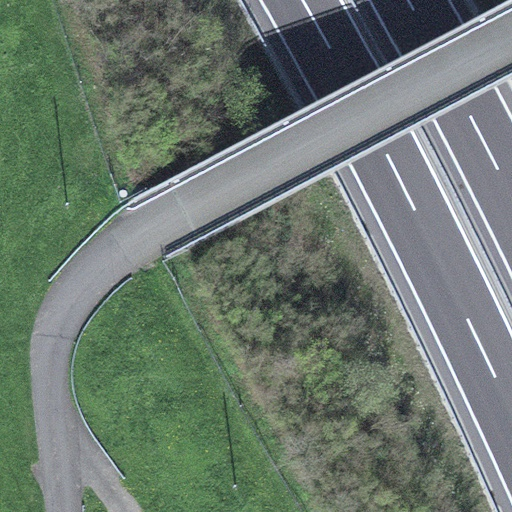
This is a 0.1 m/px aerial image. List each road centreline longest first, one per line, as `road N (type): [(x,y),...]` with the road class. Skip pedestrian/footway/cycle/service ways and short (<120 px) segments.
road 1 (motorway): [(301,0),(425,226),(511,414)]
road 2 (motorway): [(511,194),(406,0)]
